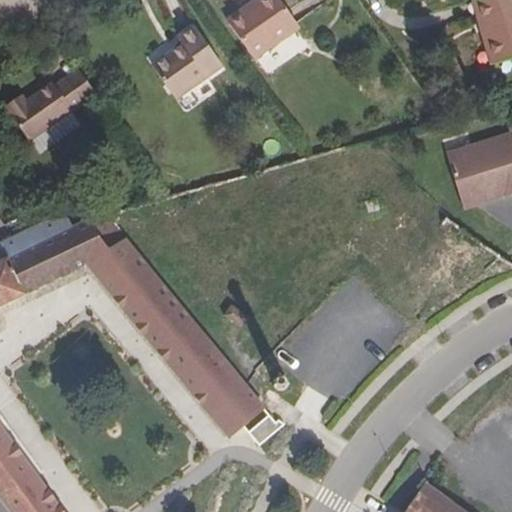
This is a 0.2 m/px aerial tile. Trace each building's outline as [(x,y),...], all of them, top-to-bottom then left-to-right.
[(300,28),(280,0),(255,0),(251,3),(254,7),(229,24),(254,60),(300,28)] [(511,59),(511,0),(472,0),(491,65),(511,59)] [(229,24),(254,7),(251,3),(226,20),(229,24)] [(223,67),(194,27),(178,38),(183,44),(152,66),(176,100),(223,67)] [(261,62),(271,75),(313,40),(303,28),(261,62)] [(95,95),(77,70),(67,78),(84,103),(95,95)] [(71,113),(84,103),(67,78),(55,86),(53,83),(27,101),(25,98),(8,111),(30,142),(31,141),(71,113)] [(8,111),(25,98),(23,96),(6,107),(8,111)] [(80,125),(71,113),(31,141),(40,154),(80,125)] [(511,149),(508,137),(444,157),(461,212),(476,207),(474,202),(482,199),(484,205),(511,196),(511,149)] [(265,409),(106,216),(104,216),(73,228),(69,220),(46,222),(0,244),(6,259),(0,261),(0,305),(87,264),(230,439),(265,409)] [(324,385),(401,276),(337,231),(335,229),(258,339),(324,385)] [(237,325),(247,317),(233,300),(223,308),(237,325)] [(280,375),(277,377),(276,377),(275,380),(274,383),(275,385),(276,388),(279,390),(282,391),(285,390),(288,389),(289,386),(290,383),(290,380),(288,377),(286,376),(283,375),(280,375)] [(63,511),(54,499),(0,425),(0,493),(13,511),(63,511)] [(465,511),(424,483),(404,511),(465,511)]
